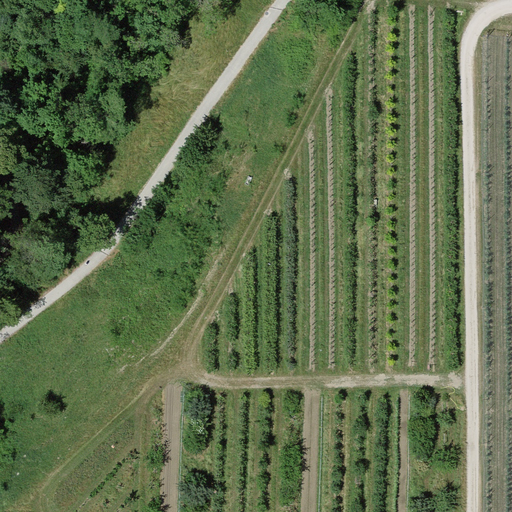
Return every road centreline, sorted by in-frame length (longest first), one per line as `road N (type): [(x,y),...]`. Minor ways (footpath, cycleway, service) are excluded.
road 1 (track): [(467,511),(466,46),(474,19),(511,3)]
road 2 (track): [(0,347),(33,325),(88,265),(279,0)]
